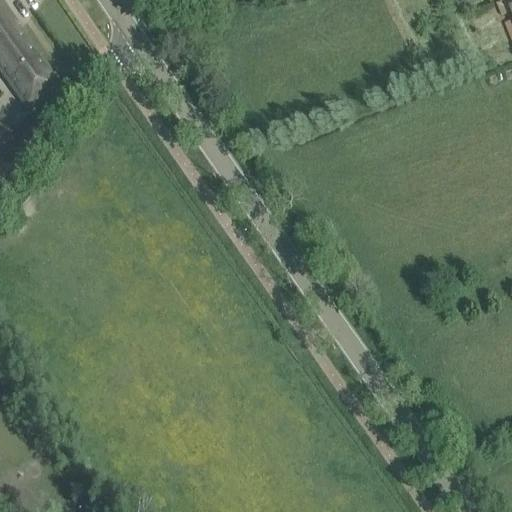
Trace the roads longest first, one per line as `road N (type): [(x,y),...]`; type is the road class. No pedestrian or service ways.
road 1 (tertiary): [(466,511),(136,39)]
road 2 (unclassified): [(0,189),(136,39)]
